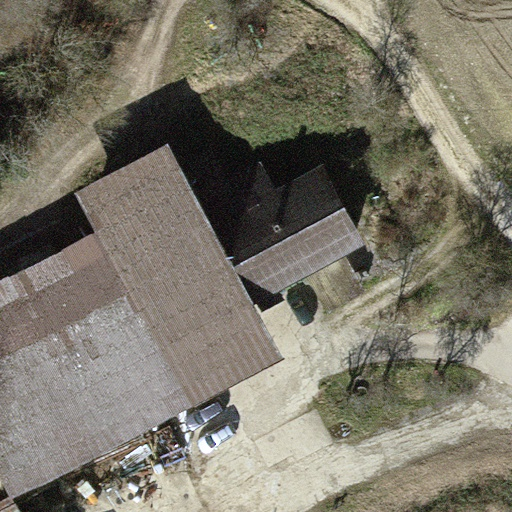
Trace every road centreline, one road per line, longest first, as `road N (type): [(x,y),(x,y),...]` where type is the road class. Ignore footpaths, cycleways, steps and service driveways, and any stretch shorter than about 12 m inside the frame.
road 1 (track): [(511,225),(316,335),(278,422),(268,489)]
road 2 (track): [(240,511),(268,489),(511,405)]
road 3 (track): [(337,0),(351,5),(509,225)]
road 4 (track): [(110,139),(163,0)]
